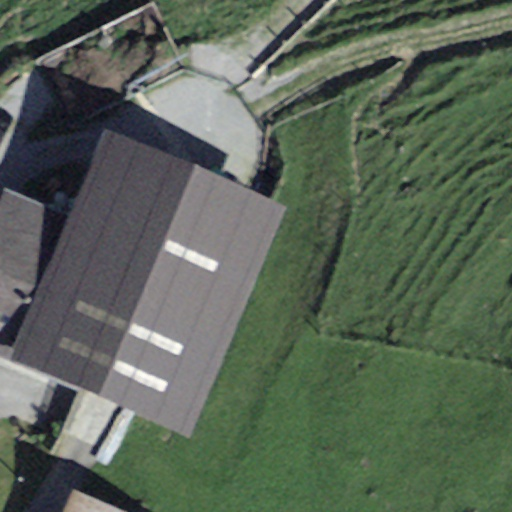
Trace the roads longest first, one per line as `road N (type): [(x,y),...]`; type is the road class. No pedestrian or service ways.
road 1 (track): [(0,190),(124,121),(239,100),(401,46),(511,20)]
road 2 (track): [(180,111),(306,0)]
